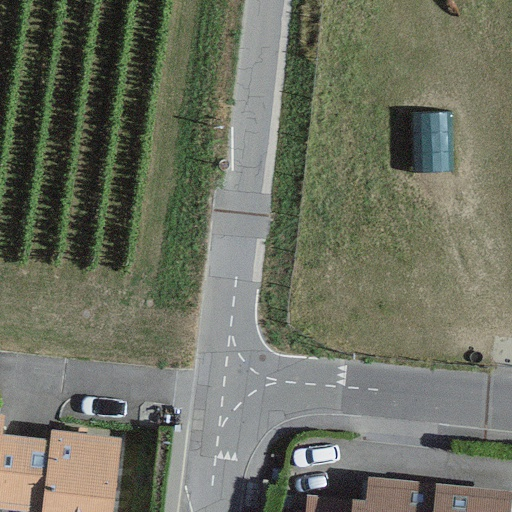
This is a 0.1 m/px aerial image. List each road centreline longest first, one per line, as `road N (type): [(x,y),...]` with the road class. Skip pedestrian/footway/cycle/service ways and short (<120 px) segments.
road 1 (residential): [(222,375),(266,0)]
road 2 (unclassified): [(222,375),(511,404)]
road 3 (residential): [(210,511),(222,375)]
